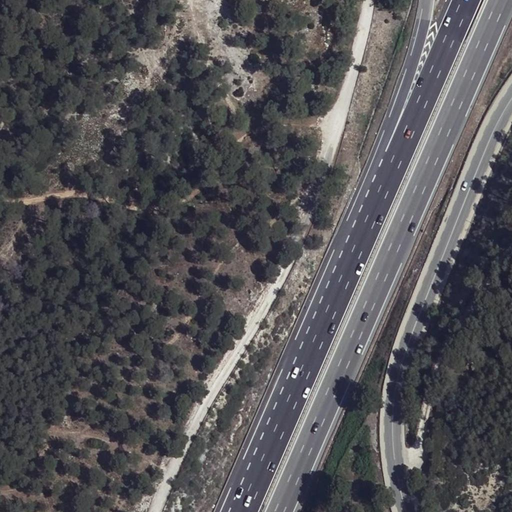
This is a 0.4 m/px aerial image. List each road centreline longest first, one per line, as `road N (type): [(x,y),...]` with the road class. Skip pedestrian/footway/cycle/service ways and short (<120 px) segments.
road 1 (motorway): [(276,511),(503,0)]
road 2 (track): [(376,0),(312,215),(164,511)]
road 3 (secondary): [(403,511),(391,455),(402,361),(511,96)]
road 4 (motorway): [(394,163),(241,511)]
road 5 (motorway): [(467,0),(394,163)]
road 6 (motorway): [(425,0),(390,125),(394,163)]
